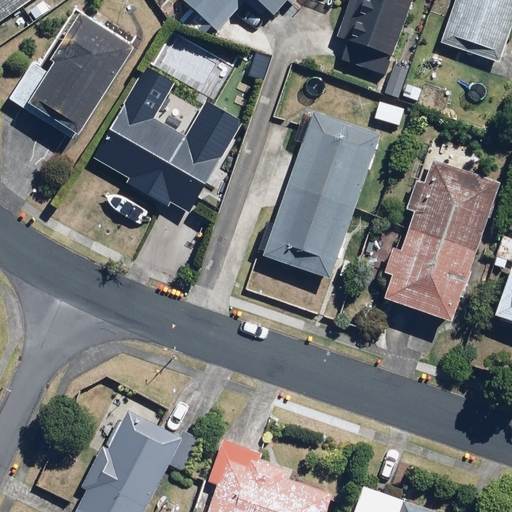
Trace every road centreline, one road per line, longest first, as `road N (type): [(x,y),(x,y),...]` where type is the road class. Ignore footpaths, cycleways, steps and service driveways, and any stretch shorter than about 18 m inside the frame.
road 1 (residential): [(511,438),(71,283)]
road 2 (residential): [(71,283),(0,437)]
